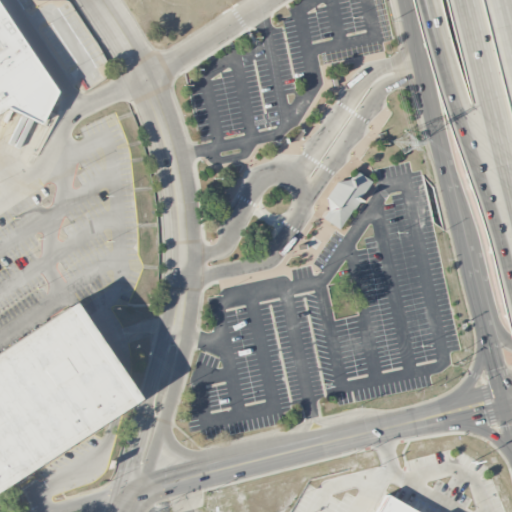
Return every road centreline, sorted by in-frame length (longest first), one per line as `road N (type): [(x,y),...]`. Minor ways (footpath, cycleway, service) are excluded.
road 1 (tertiary): [(184,255),(159,112),(98,0)]
road 2 (motorway): [(454,106),(511,291)]
road 3 (motorway): [(466,0),(511,184)]
road 4 (tertiary): [(176,334),(163,341),(117,496)]
road 5 (tertiary): [(408,423),(243,465)]
road 6 (secondary): [(435,105),(470,255)]
road 7 (residential): [(265,0),(145,79)]
